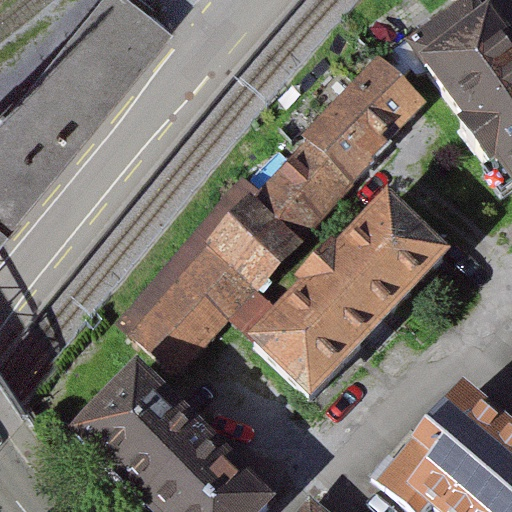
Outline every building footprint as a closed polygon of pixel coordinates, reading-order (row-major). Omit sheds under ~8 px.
[(0,240),(175,31),(136,0),(95,0),(0,114),(0,240)] [(511,46),(479,0),(463,0),(406,42),(511,187),(511,46)] [(382,60),(306,143),(353,185),(428,104),(382,60)] [(306,143),(128,338),(175,380),(353,185),(306,143)] [(389,198),(250,350),(317,410),(458,262),(389,198)] [(137,368),(72,435),(150,511),(264,511),(275,501),(137,368)] [(511,511),(511,439),(453,393),(371,483),(409,511),(430,511),(432,510),(434,511),(511,511)]
